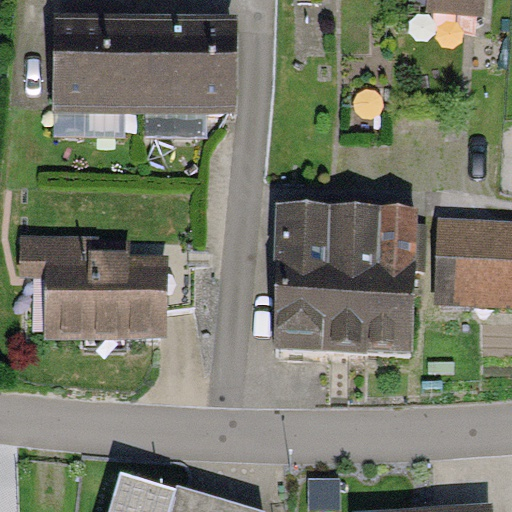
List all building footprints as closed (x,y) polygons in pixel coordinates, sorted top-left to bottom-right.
[(492,0),(436,0),(435,18),(491,22),(492,0)] [(241,30),(65,28),(64,119),(240,121),(241,30)] [(421,221),(277,217),(273,354),(417,358),(421,221)] [(511,231),(450,227),(443,312),(511,317),(511,231)] [(110,241),(38,238),(35,339),(171,343),(174,256),(109,254),(110,241)] [(236,511),(131,482),(122,511),(236,511)]
